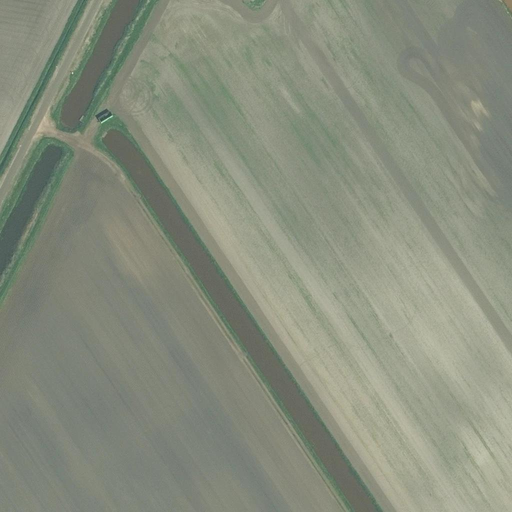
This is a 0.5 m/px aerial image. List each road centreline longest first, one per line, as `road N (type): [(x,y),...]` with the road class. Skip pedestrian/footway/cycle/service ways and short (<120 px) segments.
road 1 (track): [(345,511),(120,175),(102,156),(36,124)]
road 2 (unclassified): [(0,196),(98,0)]
